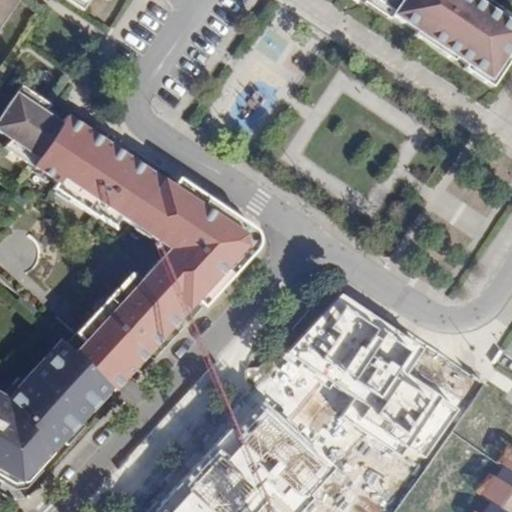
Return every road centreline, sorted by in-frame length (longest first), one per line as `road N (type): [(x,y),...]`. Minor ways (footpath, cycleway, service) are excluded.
road 1 (residential): [(313,244),(58,511)]
road 2 (residential): [(313,244),(143,125),(138,92),(200,0)]
road 3 (residential): [(511,274),(480,315),(436,324),(313,244)]
